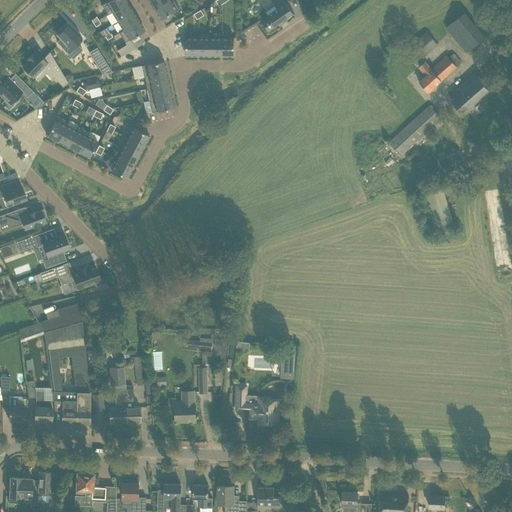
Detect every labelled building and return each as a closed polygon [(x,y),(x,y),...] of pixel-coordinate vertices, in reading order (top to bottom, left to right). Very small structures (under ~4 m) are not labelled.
[(111,12),(127,2),(125,0),(108,0),(101,4),(107,15),(111,12)] [(150,0),(155,10),(170,0),(150,0)] [(179,8),(174,0),(170,0),(155,10),(161,19),(179,8)] [(285,21),(294,15),(283,0),(282,0),(266,12),(269,16),(262,21),(269,32),(279,25),(285,21)] [(117,21),(133,11),(127,2),(111,12),(117,21)] [(123,30),(138,20),(133,11),(117,21),(122,30),(123,30)] [(144,30),(138,20),(123,30),(122,30),(118,32),(125,42),(144,30)] [(446,28),(466,52),(473,46),(453,22),(446,28)] [(56,34),(60,38),(61,39),(57,42),(67,52),(72,58),(75,55),(81,50),(82,50),(76,43),(81,38),(82,39),(82,38),(77,33),(77,34),(74,31),(67,24),(63,28),(62,28),(62,29),(56,34)] [(430,51),(437,44),(426,32),(411,46),(422,58),(430,51)] [(210,56),(210,38),(210,34),(198,34),(198,38),(198,56),(210,56)] [(198,56),(198,38),(186,37),(186,56),(198,56)] [(222,56),(222,38),(210,38),(210,56),(222,56)] [(234,56),(234,38),(222,38),(222,56),(234,56)] [(121,56),(134,48),(130,41),(117,50),(121,56)] [(96,47),(89,52),(98,67),(99,69),(107,64),(96,47)] [(27,61),(22,66),(33,77),(41,69),(51,79),(53,77),(63,86),(67,82),(49,52),(42,59),(35,51),(26,60),(27,61)] [(418,81),(421,85),(428,92),(461,63),(453,54),(449,58),(447,56),(432,69),(425,61),(417,67),(425,75),(418,81)] [(166,72),(164,60),(141,65),(144,77),(166,72)] [(169,84),(166,72),(144,77),(146,89),(169,84)] [(8,77),(0,85),(0,94),(5,99),(1,103),(4,105),(3,106),(5,108),(6,108),(8,110),(14,104),(12,101),(22,92),(27,97),(33,91),(15,73),(9,79),(8,77)] [(462,114),(489,90),(474,73),(458,88),(462,92),(451,101),(462,114)] [(89,80),(83,82),(84,89),(91,88),(89,80)] [(171,95),(169,84),(146,89),(149,100),(171,95)] [(101,87),(90,89),(91,97),(103,94),(101,87)] [(174,107),(171,95),(149,100),(151,112),(174,107)] [(389,142),(400,155),(441,118),(430,105),(389,142)] [(57,141),(66,125),(68,121),(57,115),(46,136),(57,141)] [(67,147),(76,130),(75,130),(66,125),(57,141),(67,147)] [(87,136),(89,132),(77,126),(75,130),(76,130),(67,147),(78,152),(86,136),(87,136)] [(144,146),(149,136),(133,127),(128,138),(144,146)] [(88,158),(97,141),(87,136),(86,136),(78,152),(88,158)] [(138,157),(144,146),(128,138),(122,148),(138,157)] [(133,168),(138,157),(122,148),(116,159),(133,168)] [(133,168),(116,159),(111,156),(109,161),(114,164),(111,170),(127,178),(133,168)] [(463,159),(442,169),(446,177),(466,167),(463,159)] [(431,167),(426,171),(430,176),(435,172),(431,167)] [(26,199),(21,186),(9,190),(9,189),(3,191),(1,184),(0,184),(0,197),(4,196),(7,206),(26,199)] [(445,184),(420,192),(431,229),(456,222),(445,184)] [(45,216),(43,210),(35,212),(35,211),(27,214),(24,207),(0,215),(0,225),(13,221),(15,225),(21,223),(21,224),(22,223),(24,229),(33,226),(33,227),(45,222),(43,217),(45,216)] [(54,228),(16,242),(19,251),(42,243),(47,256),(41,258),(45,268),(66,260),(63,251),(70,249),(64,234),(57,237),(54,228)] [(100,280),(94,265),(89,267),(88,265),(77,269),(78,271),(73,273),(69,262),(39,272),(42,281),(57,276),(60,284),(74,279),(78,289),(100,280)] [(89,422),(89,412),(89,390),(84,344),(79,303),(56,309),(57,310),(58,316),(47,319),(42,321),(43,330),(44,334),(45,334),(47,351),(49,351),(55,399),(53,399),(54,410),(61,410),(61,422),(89,422)] [(186,347),(211,349),(212,339),(199,338),(199,341),(187,340),(186,347)] [(283,345),(281,377),(293,378),(295,346),(283,345)] [(132,357),(136,385),(144,384),(140,355),(132,357)] [(109,367),(110,386),(124,385),(123,366),(109,367)] [(9,376),(0,375),(0,386),(0,390),(9,390),(9,376)] [(157,384),(166,384),(166,376),(157,376),(157,384)] [(34,380),(26,381),(28,398),(35,397),(35,390),(34,380)] [(132,388),(124,389),(126,422),(140,421),(140,411),(139,406),(133,406),(132,388)] [(115,407),(108,407),(108,413),(109,423),(124,422),(126,422),(124,389),(123,389),(114,389),(115,407)] [(34,411),(34,421),(51,421),(51,411),(51,407),(51,400),(43,400),(43,390),(35,390),(35,397),(35,399),(35,406),(34,406),(34,411)] [(236,391),(236,407),(246,407),(246,396),(246,391),(236,391)] [(169,398),(169,404),(170,414),(175,414),(176,422),(185,421),(185,420),(195,420),(195,392),(181,392),(182,400),(176,401),(176,398),(169,398)] [(92,394),(94,410),(103,408),(101,393),(92,394)] [(9,420),(25,420),(25,407),(24,407),(25,396),(16,396),(16,406),(9,406),(9,420)] [(246,396),(246,407),(251,407),(250,418),(259,418),(259,423),(267,423),(267,425),(273,425),(274,424),(276,424),(276,421),(277,421),(278,411),(278,401),(272,400),(269,400),(269,397),(268,397),(258,396),(246,396)] [(48,498),(55,498),(56,483),(49,483),(50,471),(38,470),(37,490),(38,490),(38,495),(49,496),(48,498)] [(92,487),(93,473),(76,472),(75,496),(84,496),(85,490),(91,490),(91,497),(104,498),(105,487),(92,487)] [(19,497),(20,477),(9,476),(8,496),(19,497)] [(38,490),(37,490),(31,489),(32,478),(21,477),(20,477),(19,497),(30,497),(30,504),(37,504),(38,490)] [(171,511),(176,511),(185,511),(186,504),(180,504),(181,484),(173,484),(172,482),(170,482),(169,484),(164,483),(164,491),(158,490),(157,507),(162,507),(164,504),(172,505),(171,511)] [(123,498),(122,504),(130,504),(130,510),(136,510),(136,511),(151,511),(152,510),(146,510),(146,507),(146,497),(139,497),(139,483),(123,483),(123,493),(123,498)] [(193,494),(193,497),(200,498),(200,507),(207,507),(212,508),(212,498),(208,498),(208,495),(208,485),(193,484),(193,494)] [(246,511),(246,510),(247,510),(247,501),(238,501),(233,500),(233,485),(218,485),(218,503),(225,503),(225,511),(246,511)] [(280,496),(274,496),(274,486),(258,486),(257,506),(279,506),(280,496)] [(359,511),(360,503),(357,503),(357,492),(342,491),(342,505),(343,511),(359,511)] [(380,496),(379,511),(407,511),(408,494),(397,494),(397,497),(380,496)] [(418,502),(417,511),(460,511),(461,504),(444,503),(445,496),(430,496),(429,503),(418,502)] [(115,511),(116,497),(107,497),(105,511),(115,511)]
